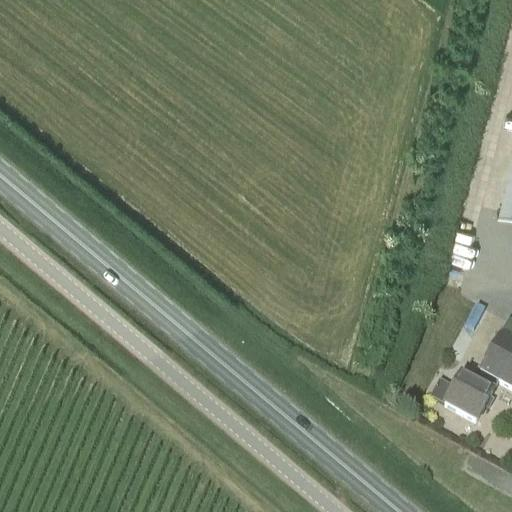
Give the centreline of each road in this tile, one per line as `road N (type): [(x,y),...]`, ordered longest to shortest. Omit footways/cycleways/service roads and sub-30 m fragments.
road 1 (primary): [(396,511),(0,176)]
road 2 (unclassified): [(329,511),(0,233)]
